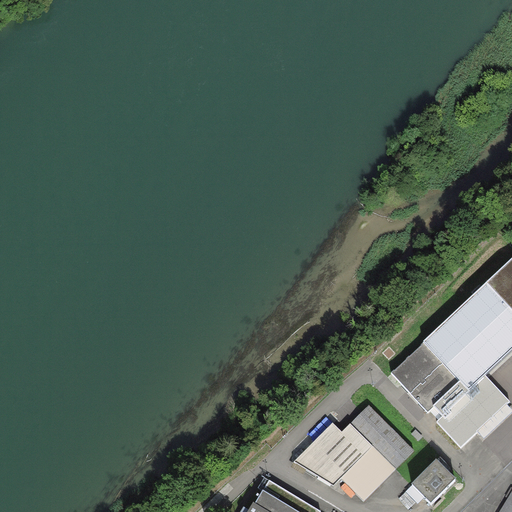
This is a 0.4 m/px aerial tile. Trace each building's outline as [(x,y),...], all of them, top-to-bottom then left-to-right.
[(511,256),(483,283),(511,314),(511,256)] [(424,344),(391,374),(428,413),(437,406),(445,414),(436,423),(461,449),(510,404),(486,378),(457,404),(449,395),(461,384),(424,344)] [(335,424),(295,463),(333,487),(341,479),(363,503),(412,452),(370,409),(343,433),(335,424)] [(452,480),(435,462),(408,487),(425,505),(452,480)] [(511,511),(511,488),(497,511),(511,511)] [(292,511),(260,493),(248,511),(292,511)]
